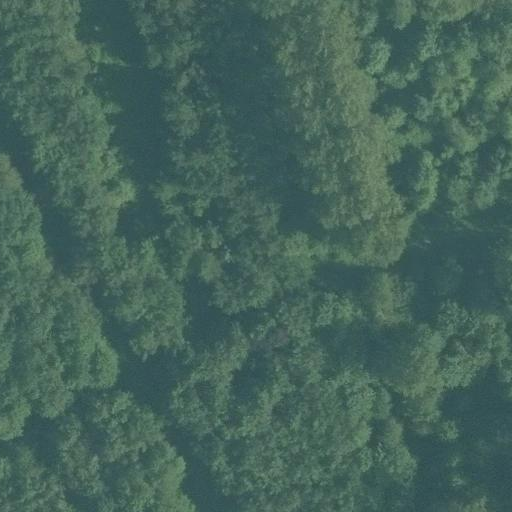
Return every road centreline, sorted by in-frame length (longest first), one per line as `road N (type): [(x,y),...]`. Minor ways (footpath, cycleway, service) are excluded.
road 1 (track): [(223,511),(134,362),(353,257),(511,229)]
road 2 (track): [(134,362),(0,125)]
